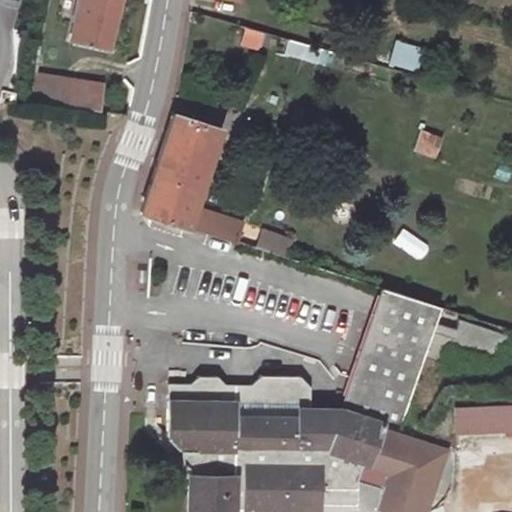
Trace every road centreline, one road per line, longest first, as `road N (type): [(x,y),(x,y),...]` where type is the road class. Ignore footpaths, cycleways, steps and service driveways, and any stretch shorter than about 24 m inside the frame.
road 1 (residential): [(95,511),(114,191),(140,115),(163,0)]
road 2 (unclassified): [(7,511),(0,189)]
